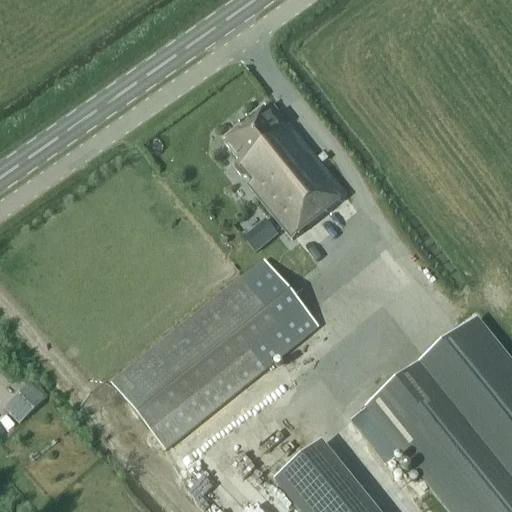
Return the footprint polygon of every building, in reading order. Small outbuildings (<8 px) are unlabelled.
[(292,241),(346,198),(282,120),(276,125),(265,111),(224,144),(239,163),(236,166),(235,171),(241,179),(242,179),(247,179),(251,184),(247,186),(292,241)] [(245,241),(255,255),(264,248),(253,235),(245,241)] [(254,271),(112,386),(165,452),(318,329),(291,296),(290,297),(269,270),(259,278),(254,271)] [(448,511),(511,511),(511,498),(412,374),(366,411),(448,511)] [(12,400),(2,409),(17,426),(27,416),(12,400)]
